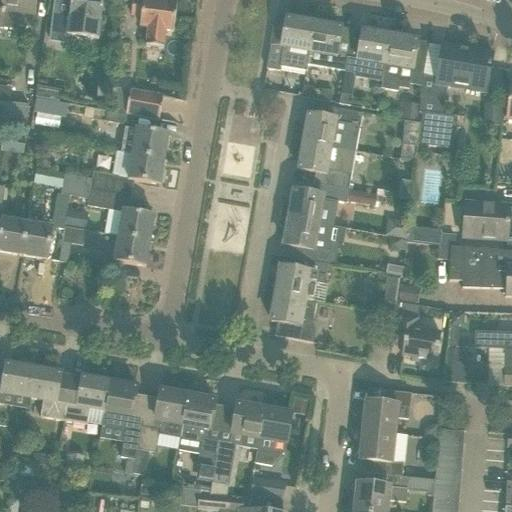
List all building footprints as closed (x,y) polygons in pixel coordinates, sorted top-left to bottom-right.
[(32,33),(35,7),(36,0),(0,0),(0,25),(31,29),(30,33),(32,33)] [(104,0),(71,0),(67,37),(99,41),(104,0)] [(147,46),(164,48),(166,30),(174,31),(177,5),(137,0),(134,0),(132,16),(142,17),(141,28),(149,29),(147,46)] [(306,66),(313,24),(286,19),(286,24),(274,22),(265,71),(280,73),(281,69),(304,74),(306,67),(306,66)] [(346,59),(350,34),(339,32),(340,29),(313,24),(306,66),(344,73),(347,59),(346,59)] [(382,75),(389,38),(361,33),(361,35),(350,34),(346,59),(347,59),(344,73),(344,74),(354,76),(353,79),(380,84),(382,75)] [(409,79),(421,81),(422,76),(427,46),(416,44),(416,42),(389,38),(382,75),(380,84),(380,89),(397,92),(397,88),(408,89),(409,79)] [(421,106),(420,113),(442,116),(447,87),(449,87),(450,82),(485,88),(484,93),(486,93),(493,55),(442,46),(436,78),(422,76),(421,81),(420,87),(421,88),(419,102),(422,103),(421,106)] [(100,99),(114,101),(116,85),(102,83),(100,99)] [(11,89),(0,87),(0,135),(25,138),(28,106),(9,104),(11,89)] [(64,93),(39,88),(37,99),(62,104),(64,93)] [(163,98),(116,89),(114,114),(127,117),(127,115),(158,121),(163,98)] [(322,89),(320,101),(332,103),(333,91),(322,89)] [(339,106),(348,107),(350,98),(340,96),(339,106)] [(414,121),(417,107),(403,105),(401,119),(414,121)] [(482,124),(500,126),(502,107),(485,105),(482,124)] [(332,149),(348,152),(353,126),(359,128),(362,115),(326,109),(324,120),(307,117),(302,144),(330,149),(332,149)] [(107,113),(105,123),(125,126),(127,117),(114,114),(114,115),(107,113)] [(420,113),(416,145),(453,149),(457,117),(442,116),(420,113)] [(120,153),(164,161),(168,135),(125,128),(120,153)] [(314,174),(312,185),(348,191),(355,153),(348,152),(332,149),(330,149),(302,144),(297,171),(314,174)] [(404,146),(402,162),(414,164),(416,148),(404,146)] [(127,196),(129,180),(160,186),(164,161),(120,153),(116,153),(112,177),(93,173),(91,180),(89,190),(127,196)] [(69,198),(88,200),(89,190),(91,180),(63,175),(60,195),(68,197),(68,198),(69,198)] [(401,181),(398,200),(411,202),(412,183),(401,181)] [(289,220),(333,228),(338,203),(345,205),(345,204),(375,208),(377,196),(348,191),(312,185),(311,196),(293,193),(289,220)] [(117,236),(118,237),(150,242),(154,217),(124,212),(127,196),(89,190),(88,200),(87,208),(121,214),(117,236)] [(57,195),(51,228),(52,228),(52,229),(64,231),(64,227),(67,212),(69,198),(68,198),(68,197),(60,195),(57,195)] [(484,241),(487,206),(465,205),(462,239),(484,241)] [(506,242),(508,210),(508,208),(487,206),(484,241),(506,242)] [(64,227),(85,230),(87,215),(67,212),(64,227)] [(0,252),(22,256),(27,224),(2,220),(0,229),(0,252)] [(330,244),(333,228),(289,220),(284,247),(302,250),(300,261),(327,266),(335,267),(338,245),(330,244)] [(389,222),(386,237),(404,240),(407,225),(389,222)] [(51,228),(27,224),(22,256),(47,260),(52,229),(52,228),(51,228)] [(83,248),(85,230),(64,227),(64,231),(62,245),(71,246),(83,248)] [(404,245),(437,248),(439,248),(441,236),(441,235),(441,231),(414,229),(406,228),(405,241),(404,245)] [(455,237),(441,235),(441,236),(439,248),(454,249),(455,237)] [(146,267),(150,242),(118,237),(114,262),(146,267)] [(400,248),(401,241),(389,240),(388,246),(400,248)] [(62,245),(59,264),(68,265),(71,246),(62,245)] [(511,254),(482,254),(482,251),(454,249),(439,248),(437,248),(437,261),(449,261),(448,282),(461,283),(461,289),(481,290),(481,289),(505,291),(505,298),(511,298),(511,254)] [(327,266),(300,261),(295,261),(293,272),(280,269),(278,284),(275,285),(274,294),(276,295),(275,297),(312,303),(315,284),(323,286),(327,266)] [(382,312),(396,315),(396,312),(398,302),(399,288),(400,279),(387,277),(384,301),(382,312)] [(399,288),(398,302),(412,304),(413,290),(399,288)] [(316,304),(312,303),(275,297),(271,324),(276,325),(274,338),(313,345),(315,330),(312,329),(316,304)] [(394,327),(396,315),(382,312),(380,325),(394,327)] [(463,315),(451,314),(450,327),(461,328),(463,315)] [(398,315),(396,315),(394,327),(391,344),(403,346),(401,357),(411,359),(411,362),(435,366),(440,334),(415,330),(417,318),(398,315)] [(483,350),(504,351),(511,350),(511,334),(474,333),(474,350),(483,350)] [(446,349),(445,365),(460,366),(461,350),(446,349)] [(503,387),(511,386),(511,350),(504,351),(503,387)] [(0,406),(3,393),(28,398),(33,369),(6,365),(6,367),(0,366),(0,406)] [(445,367),(443,383),(459,384),(460,368),(445,367)] [(40,418),(63,422),(71,379),(60,377),(61,374),(33,369),(28,398),(43,400),(40,418)] [(71,379),(63,422),(87,427),(90,409),(104,411),(109,383),(83,378),(82,381),(71,379)] [(141,425),(130,423),(136,388),(109,383),(104,411),(102,426),(125,430),(121,458),(135,461),(137,450),(141,427),(141,425)] [(141,427),(137,450),(154,453),(155,448),(177,452),(179,439),(187,397),(160,392),(155,420),(153,420),(152,429),(141,427)] [(395,435),(396,419),(408,420),(411,396),(378,392),(376,404),(367,403),(363,432),(395,435)] [(212,481),(219,443),(207,440),(214,402),(187,397),(179,439),(201,442),(196,467),(199,467),(197,479),(212,481)] [(307,417),(309,404),(295,402),(293,415),(307,417)] [(235,446),(257,450),(264,410),(237,406),(233,426),(230,444),(219,443),(212,481),(210,493),(226,496),(227,487),(228,487),(235,446)] [(266,411),(264,410),(257,450),(284,455),(291,415),(278,413),(279,409),(266,407),(266,411)] [(424,439),(438,440),(439,431),(439,428),(429,427),(424,431),(424,439)] [(464,434),(439,431),(438,440),(438,444),(463,446),(464,434)] [(368,475),(375,476),(400,478),(402,465),(391,464),(394,442),(395,435),(363,432),(363,438),(360,460),(369,461),(368,475)] [(462,459),(463,446),(438,444),(436,456),(462,459)] [(83,457),(68,456),(67,470),(82,472),(83,457)] [(461,471),(462,459),(436,456),(435,469),(461,471)] [(33,467),(48,469),(49,458),(34,457),(33,467)] [(12,467),(0,465),(0,483),(10,484),(12,467)] [(460,484),(461,471),(435,469),(434,481),(460,484)] [(400,478),(375,476),(374,485),(357,483),(353,511),(387,511),(388,501),(406,503),(409,479),(400,478)] [(253,481),(251,497),(264,500),(283,503),(286,486),(253,481)] [(423,481),(422,493),(427,494),(427,497),(433,498),(433,494),(434,482),(423,481)] [(434,481),(434,482),(433,494),(459,496),(460,484),(434,481)] [(186,490),(185,502),(199,504),(201,491),(186,490)] [(226,496),(210,493),(201,491),(199,504),(199,508),(228,511),(262,511),(264,500),(251,497),(250,500),(226,498),(226,496)] [(433,494),(433,498),(432,507),(458,509),(459,496),(433,494)]
